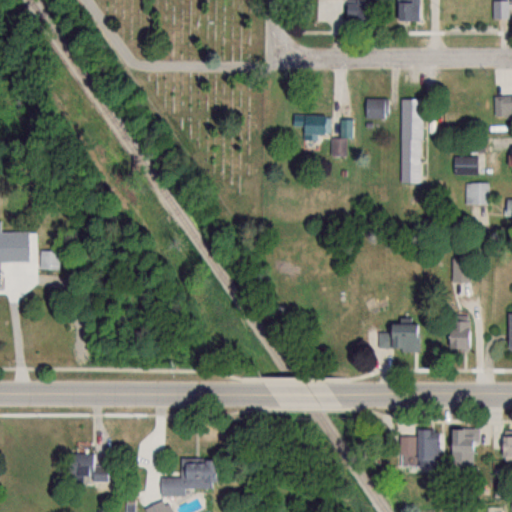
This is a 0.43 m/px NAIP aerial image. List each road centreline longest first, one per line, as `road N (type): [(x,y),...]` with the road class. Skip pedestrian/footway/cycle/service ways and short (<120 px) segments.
road 1 (tertiary): [(264,394),(0,393)]
road 2 (residential): [(511,59),(325,61),(280,47)]
road 3 (tertiary): [(511,393),(344,394)]
